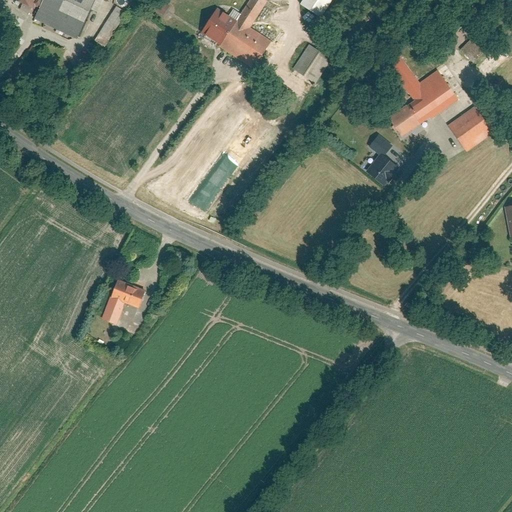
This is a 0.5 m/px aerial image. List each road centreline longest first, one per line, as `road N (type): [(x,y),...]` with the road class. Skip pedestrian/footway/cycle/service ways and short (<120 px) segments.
road 1 (tertiary): [(0,126),(75,178),(181,234),(405,328)]
road 2 (residential): [(258,511),(405,328)]
